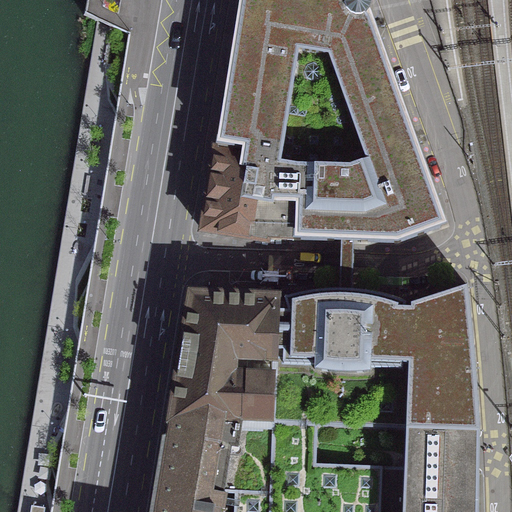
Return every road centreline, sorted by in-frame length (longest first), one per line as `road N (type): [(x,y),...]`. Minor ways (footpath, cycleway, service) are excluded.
road 1 (residential): [(154,252),(394,264),(477,250)]
road 2 (residential): [(396,0),(477,250)]
road 3 (primary): [(110,511),(154,252)]
road 4 (residential): [(477,250),(502,511)]
road 5 (primary): [(154,252),(194,0)]
